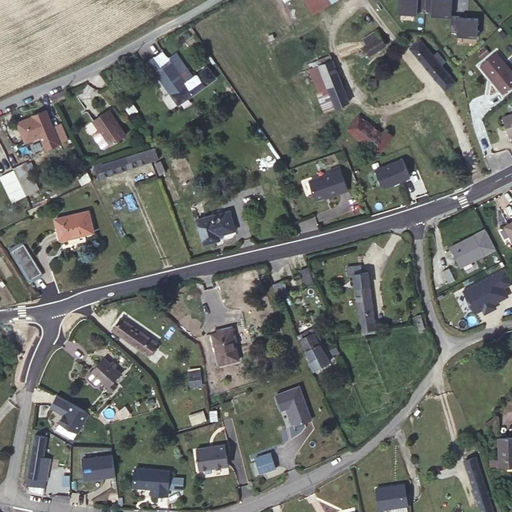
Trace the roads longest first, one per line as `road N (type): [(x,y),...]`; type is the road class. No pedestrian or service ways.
road 1 (tertiary): [(75,298),(411,215)]
road 2 (residential): [(448,350),(397,420),(361,452),(232,511)]
road 3 (residential): [(0,107),(150,38),(207,0)]
road 4 (residential): [(75,298),(26,391),(12,495)]
road 5 (residential): [(411,215),(420,281),(448,350)]
